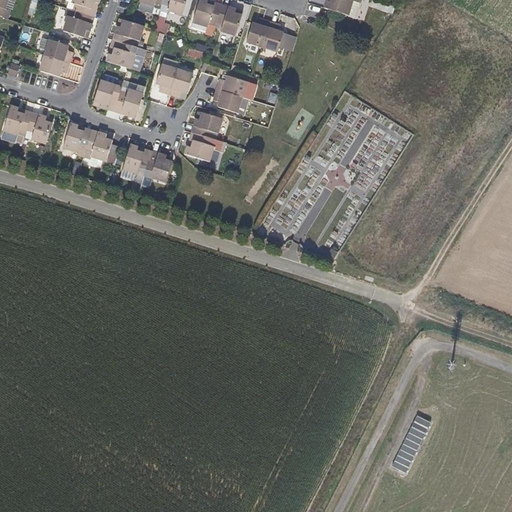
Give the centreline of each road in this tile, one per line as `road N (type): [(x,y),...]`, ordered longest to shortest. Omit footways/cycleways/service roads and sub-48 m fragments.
road 1 (unclassified): [(0,182),(375,291)]
road 2 (track): [(315,511),(413,304),(511,341)]
road 3 (track): [(511,145),(413,304),(375,291)]
